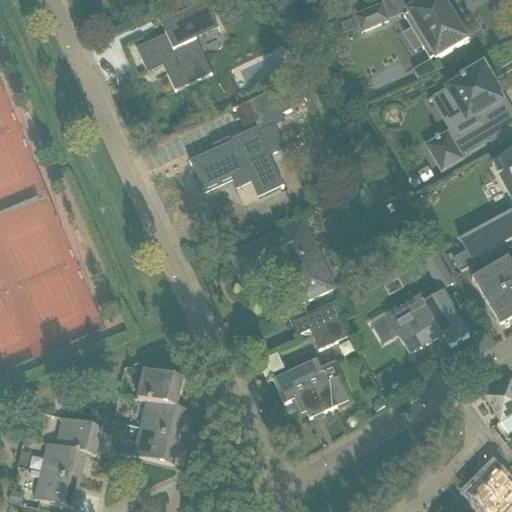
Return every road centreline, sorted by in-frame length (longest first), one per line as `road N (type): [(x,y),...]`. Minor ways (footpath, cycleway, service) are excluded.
road 1 (residential): [(254,441),(53,0)]
road 2 (residential): [(270,493),(451,390)]
road 3 (residential): [(409,511),(480,437),(451,390)]
